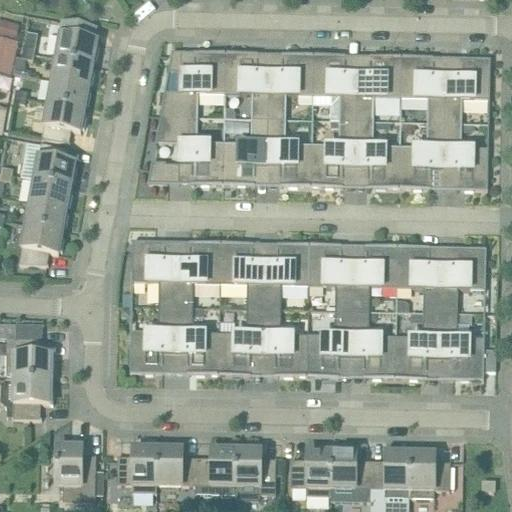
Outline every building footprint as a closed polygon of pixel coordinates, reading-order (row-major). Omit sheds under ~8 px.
[(20,27),(0,21),(0,38),(16,43),(20,27)] [(56,61),(92,68),(92,63),(94,63),(94,62),(96,63),(99,49),(96,49),(97,45),(88,43),(90,31),(91,31),(91,30),(63,25),(56,61)] [(0,75),(11,78),(19,46),(0,41),(0,75)] [(24,49),(22,55),(34,57),(35,51),(24,49)] [(33,64),(34,57),(22,55),(21,62),(33,64)] [(212,97),(225,97),(226,56),(203,56),(203,63),(194,63),(194,75),(181,75),(182,57),(183,57),(183,55),(172,55),(160,121),(198,122),(198,99),(212,99),(212,97)] [(226,56),(225,97),(238,98),(238,99),(251,100),(250,123),(268,123),(269,77),(257,77),(258,64),(248,64),(248,57),(226,56)] [(300,99),(313,99),(314,58),(291,58),(291,65),(282,65),(281,78),(269,77),(268,123),(286,124),(286,101),(300,101),(300,99)] [(338,125),(356,125),(357,79),(345,79),(346,66),(336,66),(336,59),(314,58),(313,99),(326,99),(326,101),(339,101),(338,125)] [(356,125),(374,126),(375,103),(389,103),(389,101),(401,101),(402,60),(379,60),(379,67),(370,67),(369,79),(357,79),(356,125)] [(427,104),(427,127),(444,127),(445,81),(433,81),(434,68),(424,68),(424,61),(402,60),(401,101),(414,102),(414,103),(427,104)] [(56,61),(52,84),(89,90),(89,87),(92,87),(94,74),(92,73),(92,72),(91,72),(92,68),(56,61)] [(457,81),(445,81),(444,127),(461,128),(462,103),(489,104),(490,62),(467,62),(467,69),(458,69),(457,81)] [(88,94),(89,90),(52,84),(48,106),(83,112),(84,108),(86,108),(86,107),(88,108),(91,94),(88,94)] [(16,93),(14,100),(26,102),(27,96),(16,93)] [(26,102),(14,100),(13,106),(25,108),(26,102)] [(83,117),(83,112),(48,106),(42,142),(70,148),(70,146),(69,146),(71,134),(81,136),(81,132),(84,132),(86,119),(84,118),(84,117),(83,117)] [(225,111),(225,122),(235,122),(235,115),(232,111),(225,111)] [(223,188),(224,146),(211,146),(211,144),(197,144),(198,122),(160,121),(156,146),(177,146),(177,165),(179,165),(179,167),(191,168),(191,180),(200,180),(200,188),(223,188)] [(268,123),(250,123),(250,145),(236,144),(236,147),(224,146),(223,188),(245,189),(246,181),(255,182),(255,169),(267,169),(268,123)] [(311,190),(312,148),(299,148),(299,146),(285,146),(286,124),(268,123),(267,169),(279,170),(279,182),(288,182),(288,190),(311,190)] [(355,171),(356,125),(338,125),(338,146),(324,146),(324,148),(312,148),(311,190),(333,191),(334,183),(343,184),(343,171),(355,171)] [(376,192),(399,192),(400,150),(388,150),(388,148),(374,148),(374,126),(356,125),(355,171),(367,172),(367,184),(376,184),(376,192)] [(400,150),(399,192),(421,193),(422,185),(431,186),(431,173),(443,173),(444,127),(427,127),(427,149),(413,148),(413,151),(400,150)] [(461,128),(444,127),(443,173),(455,173),(455,186),(464,186),(464,193),(487,194),(488,152),(461,152),(461,128)] [(34,183),(69,190),(70,185),(72,185),(72,184),(74,185),(77,171),(74,171),(75,167),(66,165),(68,153),(69,154),(69,152),(41,147),(34,183)] [(166,186),(166,165),(152,164),(148,187),(167,187),(167,186),(166,186)] [(0,177),(12,179),(13,173),(2,171),(0,177)] [(12,179),(0,177),(0,179),(0,200),(2,201),(5,185),(11,186),(12,179)] [(34,183),(30,206),(67,212),(67,209),(70,210),(72,196),(70,196),(70,195),(68,195),(69,190),(34,183)] [(66,216),(67,212),(30,206),(26,228),(61,235),(62,230),(63,230),(64,229),(66,230),(68,216),(66,216)] [(60,239),(61,235),(26,228),(19,268),(48,270),(48,268),(47,268),(49,256),(58,258),(59,254),(61,254),(64,241),(62,240),(60,239)] [(159,311),(176,311),(177,265),(165,265),(165,253),(155,252),(156,245),(132,245),(132,286),(159,287),(159,311)] [(193,287),(219,288),(220,247),(198,246),(198,253),(189,253),(189,266),(177,265),(176,311),(192,312),(193,287)] [(220,247),(219,288),(247,288),(246,313),(264,313),(265,267),(253,267),(253,254),(244,254),(244,247),(220,247)] [(265,267),(264,313),(281,314),(281,289),(308,290),(309,248),(286,248),(286,255),(277,255),(277,268),(265,267)] [(335,315),(352,315),(353,269),(341,269),(341,256),(332,256),(332,249),(309,248),(308,290),(335,290),(335,315)] [(352,315),(369,316),(370,291),(397,291),(397,250),(375,250),(375,257),(365,257),(365,269),(353,269),(352,315)] [(420,251),(397,250),(397,291),(423,292),(423,317),(440,317),(441,271),(429,271),(429,258),(420,258),(420,251)] [(440,317),(458,317),(458,293),(485,294),(486,252),(463,252),(463,259),(453,259),(453,271),(441,271),(440,317)] [(122,310),(131,310),(131,297),(123,297),(122,310)] [(397,304),(397,316),(409,316),(409,307),(405,304),(397,304)] [(176,311),(159,311),(158,335),(131,335),(130,376),(153,377),(153,370),(163,370),(163,357),(175,357),(176,311)] [(192,312),(176,311),(175,357),(187,358),(187,370),(196,371),(196,378),(217,378),(218,337),(191,336),(192,312)] [(251,359),(263,359),(264,313),(246,313),(245,337),(218,337),(217,378),(241,379),(241,371),(251,372),(251,359)] [(281,314),(264,313),(263,359),(275,359),(275,372),(284,372),(284,380),(306,380),(307,339),(280,338),(281,314)] [(351,361),(352,315),(335,315),(334,339),(307,339),(306,380),(329,381),(330,373),(339,374),(339,361),(351,361)] [(369,324),(369,316),(352,315),(351,361),(363,361),(363,374),(372,374),(372,382),(395,382),(396,341),(369,340),(369,324)] [(369,316),(369,324),(378,324),(378,316),(369,316)] [(422,341),(396,341),(395,382),(417,383),(418,375),(427,376),(427,363),(439,363),(440,317),(423,317),(422,341)] [(457,342),(458,317),(440,317),(439,363),(451,363),(451,376),(460,376),(460,383),(483,384),(484,375),(484,353),(484,342),(457,342)] [(43,343),(42,343),(42,330),(44,330),(44,329),(16,328),(15,343),(6,342),(6,383),(14,383),(51,384),(51,373),(54,372),(54,359),(42,359),(42,345),(43,345),(43,343)] [(51,384),(14,383),(14,386),(2,385),(2,405),(6,409),(8,410),(8,420),(13,420),(13,423),(42,423),(42,422),(41,422),(41,408),(53,408),(53,395),(51,394),(51,384)] [(95,506),(96,459),(95,459),(95,460),(82,460),(82,451),(71,450),(70,448),(57,448),(56,490),(63,490),(63,506),(95,506)] [(157,497),(157,488),(158,452),(147,452),(147,449),(133,449),(133,461),(119,461),(119,460),(117,459),(117,488),(132,489),(132,497),(157,497)] [(196,489),(197,462),(182,462),(182,450),(169,450),(168,452),(158,452),(157,488),(196,489)] [(196,489),(196,497),(212,497),(236,497),(236,490),(236,453),(225,453),(225,451),(212,451),(211,463),(197,462),(196,489)] [(236,453),(236,490),(260,490),(260,498),(275,498),(276,462),(275,462),(275,464),(261,463),(261,451),(247,451),(247,454),(236,453)] [(331,501),(331,493),(332,455),(321,455),(321,453),(307,452),(307,464),(293,464),(293,463),(291,463),(291,492),(306,492),(306,500),(331,501)] [(370,493),(371,466),(356,465),(356,453),(343,453),(343,455),(332,455),(331,493),(331,501),(331,503),(370,504),(370,493)] [(409,502),(410,457),(399,457),(399,454),(386,454),(385,466),(371,466),(370,493),(385,494),(385,502),(409,502)] [(410,457),(409,502),(434,503),(434,495),(449,495),(450,466),(449,466),(449,467),(435,467),(435,455),(421,455),(421,457),(410,457)]
